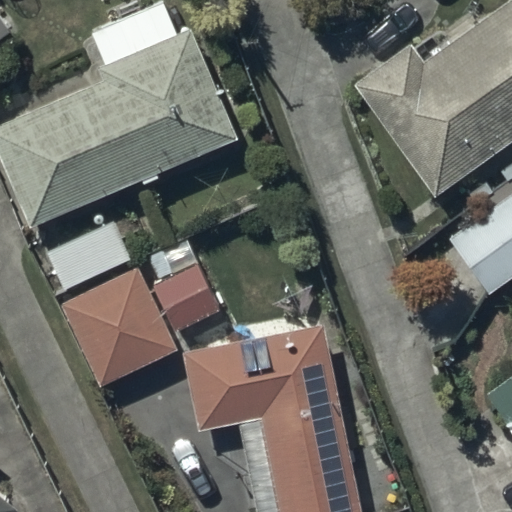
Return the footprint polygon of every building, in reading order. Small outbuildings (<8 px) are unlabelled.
[(0,136),(36,221),(245,131),(199,19),(185,25),(174,0),(159,0),(98,25),(112,58),(104,61),(110,74),(0,119),(0,136)] [(435,183),(511,127),(511,0),(485,0),(423,45),(413,30),(355,72),(435,183)] [(0,27),(12,19),(0,1),(0,27)] [(490,281),(511,265),(511,184),(452,226),(490,281)] [(135,254),(119,215),(49,244),(66,283),(135,254)] [(191,236),(152,253),(161,274),(200,257),(191,236)] [(201,260),(157,282),(178,326),(223,304),(201,260)] [(103,381),(181,343),(153,281),(144,262),(65,298),(103,381)] [(362,511),(325,311),(185,337),(200,416),(239,408),(258,511),(362,511)] [(511,359),(487,377),(511,412),(511,359)] [(0,511),(5,511),(3,510),(18,492),(0,477),(0,511)]
